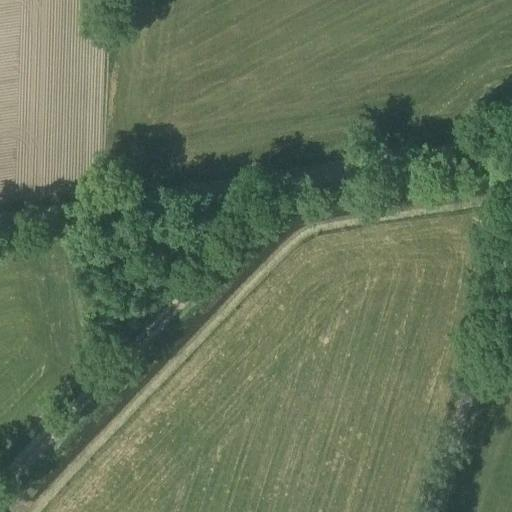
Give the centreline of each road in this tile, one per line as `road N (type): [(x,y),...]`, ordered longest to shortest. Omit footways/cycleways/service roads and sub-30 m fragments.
road 1 (unclassified): [(0,232),(511,145)]
road 2 (track): [(294,185),(0,484)]
